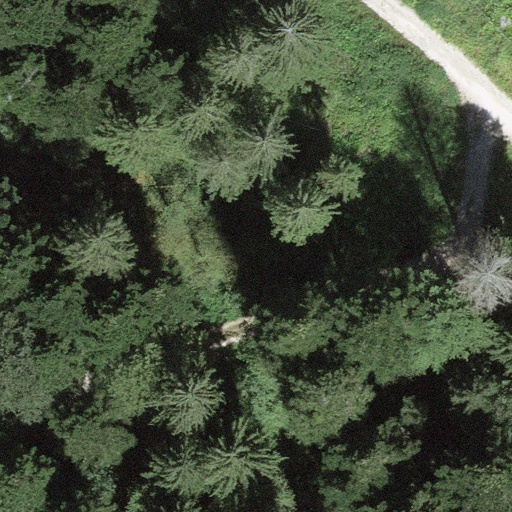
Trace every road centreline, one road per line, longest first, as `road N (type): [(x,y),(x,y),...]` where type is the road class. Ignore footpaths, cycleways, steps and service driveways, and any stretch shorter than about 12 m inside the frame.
road 1 (track): [(511,236),(451,232),(0,410)]
road 2 (track): [(382,0),(511,101)]
road 3 (track): [(451,232),(497,139),(502,92)]
